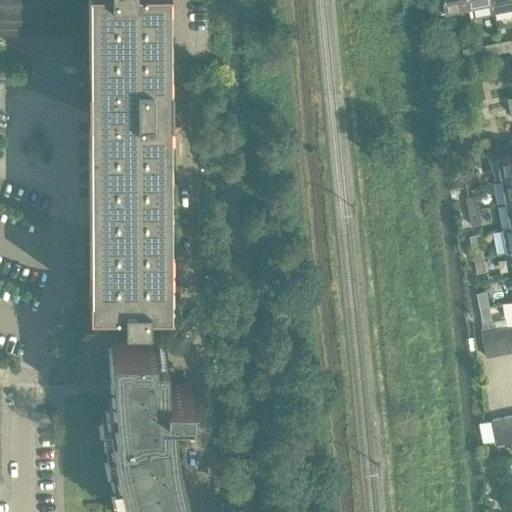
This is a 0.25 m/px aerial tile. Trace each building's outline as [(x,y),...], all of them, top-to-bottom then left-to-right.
[(89,104),(89,232),(90,279),(87,279),(87,298),(122,297),(122,309),(147,309),(147,297),(170,297),(170,295),(167,295),(166,104),(170,104),(170,70),(166,70),(165,0),(0,0),(0,31),(7,32),(7,23),(72,23),(72,8),(89,8),(89,69),(85,69),(85,72),(89,72),(79,86),(86,92),(89,94),(89,101),(85,101),(85,104),(89,104)] [(432,0),(434,11),(444,9),(468,5),(466,0),(432,0)] [(466,0),(468,5),(470,16),(494,11),(491,0),(466,0)] [(511,0),(491,0),(494,11),(511,8),(511,0)] [(511,33),(511,38),(499,41),(501,50),(509,49),(510,52),(511,51),(511,32),(511,33)] [(499,41),(476,45),(478,58),(487,56),(487,53),(501,51),(501,50),(499,41)] [(476,45),(461,48),(465,67),(479,64),(478,58),(476,45)] [(500,178),(511,176),(511,151),(495,155),(500,178)] [(475,185),(472,170),(462,172),(465,186),(475,185)] [(505,202),(511,200),(511,176),(500,178),(505,202)] [(468,210),(477,208),(474,194),(465,196),(468,210)] [(477,208),(468,210),(470,224),(480,222),(477,208)] [(505,252),(511,250),(511,225),(509,226),(500,228),(505,252)] [(473,258),(483,256),(478,233),(468,235),(473,258)] [(483,256),(473,258),(476,272),(486,270),(483,256)] [(478,306),(488,304),(485,290),(476,292),(478,306)] [(488,304),(478,306),(481,320),(491,318),(488,304)] [(498,354),(509,352),(504,326),(493,328),(498,354)] [(486,356),(498,354),(493,328),(481,331),(486,356)] [(122,488),(129,511),(170,511),(179,509),(178,503),(179,502),(178,497),(186,494),(180,472),(177,457),(175,446),(173,419),(172,403),(189,402),(189,381),(172,381),(171,364),(164,364),(164,342),(164,338),(109,338),(109,343),(110,369),(112,388),(113,397),(106,398),(110,429),(115,459),(122,488)] [(511,413),(502,416),(507,441),(511,440),(511,413)] [(502,416),(490,418),(490,420),(494,439),(495,443),(507,441),(502,416)] [(490,420),(480,422),(484,441),(494,439),(490,420)]
